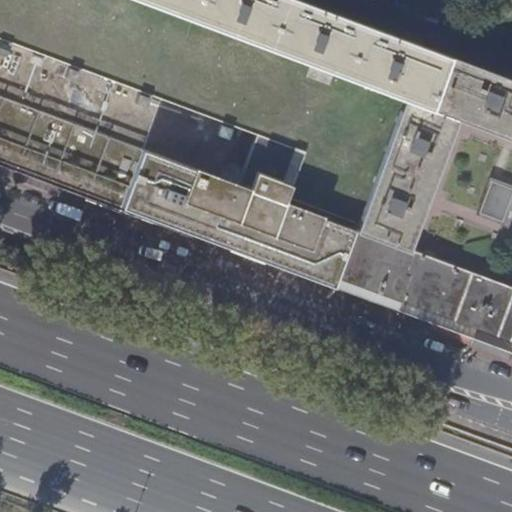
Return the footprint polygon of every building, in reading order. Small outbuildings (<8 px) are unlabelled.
[(0,0),(0,158),(259,256),(334,284),(354,230),(355,227),(366,196),(404,94),(332,68),(328,80),(306,72),(310,60),(234,31),(150,0),(0,0)] [(304,0),(150,0),(234,31),(310,60),(306,72),(328,80),(332,68),(404,94),(430,104),(449,54),(382,29),(304,0)] [(455,60),(456,57),(449,54),(430,104),(404,94),(366,196),(355,227),(378,236),(407,246),(417,219),(411,217),(418,201),(423,202),(426,193),(418,190),(430,147),(447,88),(455,60)] [(511,78),(455,60),(447,88),(430,147),(418,190),(426,193),(436,165),(431,163),(438,145),(443,147),(456,112),(483,122),(482,127),(511,136),(511,78)] [(511,184),(493,179),(483,212),(508,220),(511,206),(511,184)] [(443,260),(407,246),(406,247),(354,230),(334,284),(414,314),(511,349),(511,284),(481,273),(443,260)]
